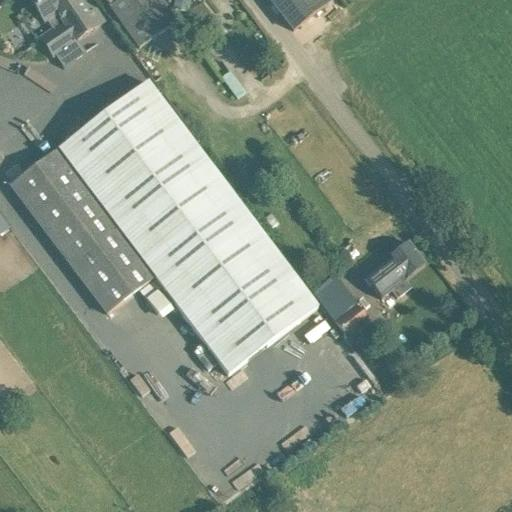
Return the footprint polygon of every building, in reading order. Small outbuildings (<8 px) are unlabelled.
[(92,15),(80,0),(29,0),(44,23),(56,15),(64,26),(42,40),(54,57),(57,54),(61,60),(59,62),(65,69),(87,54),(78,40),(104,23),(96,12),(92,15)] [(105,0),(111,7),(110,8),(139,49),(177,23),(161,0),(105,0)] [(189,13),(190,0),(174,0),(173,11),(189,13)] [(268,0),(293,32),(327,6),(322,0),(268,0)] [(243,91),(229,73),(221,79),(235,97),(243,91)] [(317,309),(148,84),(11,188),(107,316),(139,292),(162,322),(176,311),(226,378),(317,309)] [(0,237),(8,232),(10,231),(0,215),(0,237)] [(399,279),(403,284),(425,267),(423,263),(424,260),(420,256),(417,256),(408,244),(386,262),(389,266),(367,283),(377,296),(399,279)] [(357,308),(342,319),(353,334),(361,345),(362,344),(355,334),(369,323),(357,308)]
